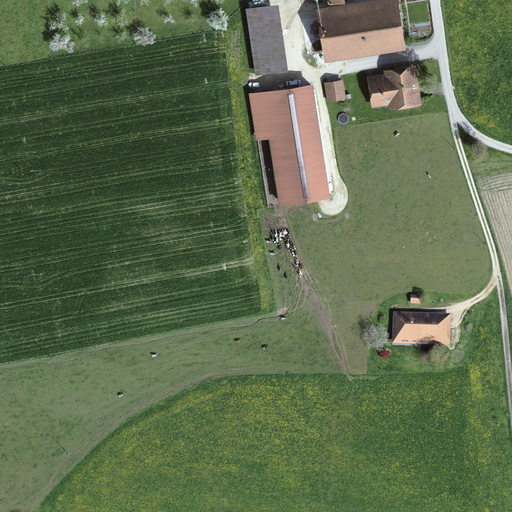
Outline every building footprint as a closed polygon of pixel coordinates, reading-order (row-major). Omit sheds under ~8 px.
[(323,0),(325,9),(345,6),(343,0),(323,0)] [(387,3),(357,7),(318,13),(325,65),(405,53),(397,1),(387,3)] [(278,9),(246,13),(256,80),(288,75),(278,9)] [(385,80),(368,83),(372,112),(390,109),(391,115),(423,110),(417,69),(384,74),(385,80)] [(343,83),(325,86),(329,106),(347,102),(343,83)] [(312,88),(249,98),(257,145),(269,143),(280,209),(330,201),(312,88)] [(450,320),(396,318),(395,340),(449,342),(450,320)]
